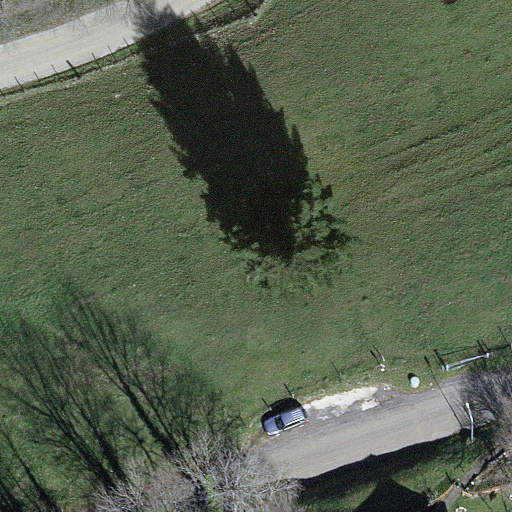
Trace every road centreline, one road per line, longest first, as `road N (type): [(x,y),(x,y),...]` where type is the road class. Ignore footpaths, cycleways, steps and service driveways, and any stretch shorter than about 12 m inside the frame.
road 1 (tertiary): [(172,511),(392,426),(511,393)]
road 2 (tertiary): [(169,0),(0,62)]
